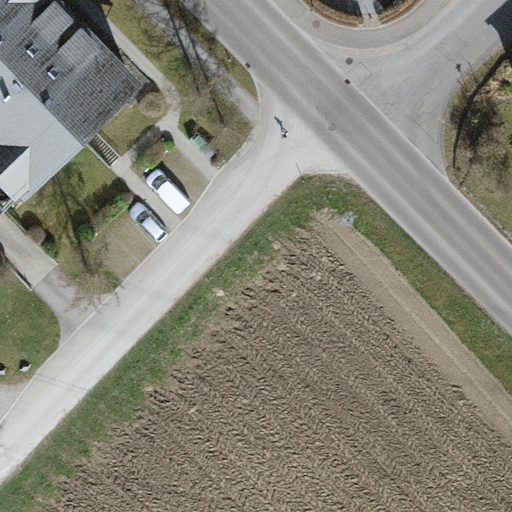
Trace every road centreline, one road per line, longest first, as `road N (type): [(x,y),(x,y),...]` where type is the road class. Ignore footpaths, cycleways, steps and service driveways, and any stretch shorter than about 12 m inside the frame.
road 1 (residential): [(25,431),(332,110)]
road 2 (tertiary): [(511,294),(359,137)]
road 3 (residential): [(359,137),(499,0)]
road 4 (tertiary): [(332,110),(227,0)]
